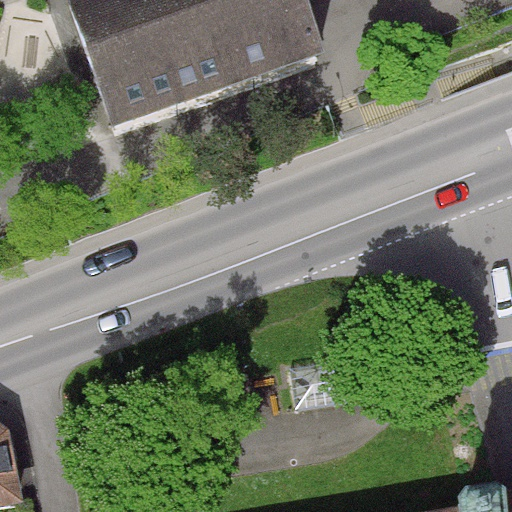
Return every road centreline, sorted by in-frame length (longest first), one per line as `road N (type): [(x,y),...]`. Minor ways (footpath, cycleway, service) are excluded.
road 1 (primary): [(0,346),(475,172)]
road 2 (residential): [(475,172),(511,463)]
